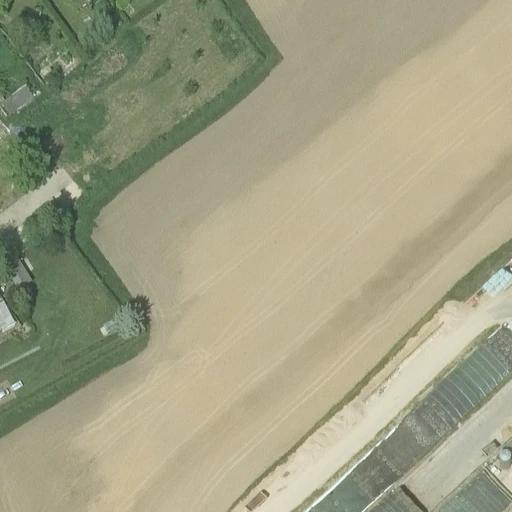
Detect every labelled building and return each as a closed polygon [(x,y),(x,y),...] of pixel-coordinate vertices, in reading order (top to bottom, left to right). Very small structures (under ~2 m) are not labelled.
[(86,0),(94,8),(103,0),(86,0)] [(23,88),(8,99),(18,112),(33,100),(23,88)] [(3,272),(17,293),(32,284),(18,262),(3,272)] [(0,329),(2,334),(15,327),(4,306),(0,308),(0,329)] [(511,382),(370,511),(506,511),(511,507),(511,504),(479,469),(511,438),(511,382)]
